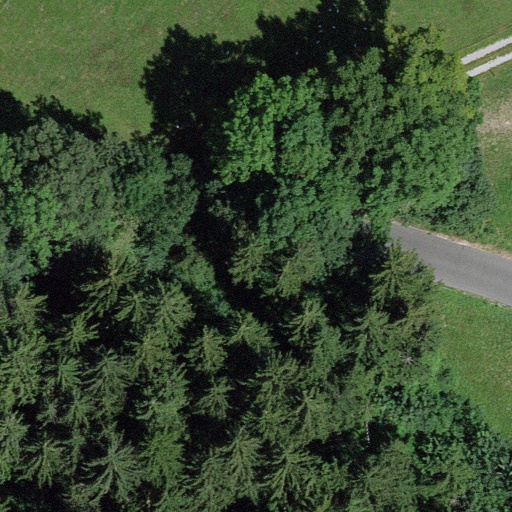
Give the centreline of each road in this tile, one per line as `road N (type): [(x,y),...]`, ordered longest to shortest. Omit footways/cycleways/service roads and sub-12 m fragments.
road 1 (tertiary): [(511,284),(436,256),(0,170)]
road 2 (track): [(157,205),(511,41)]
